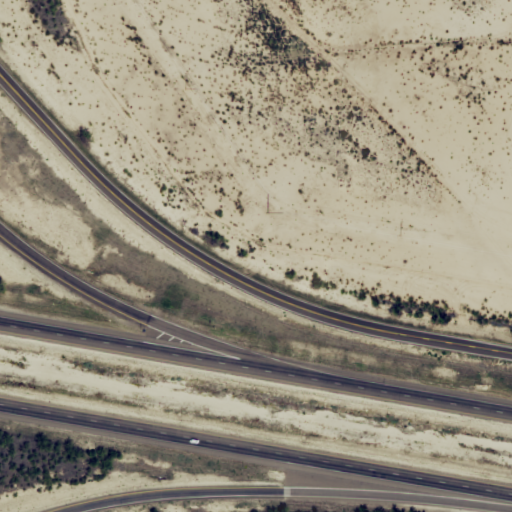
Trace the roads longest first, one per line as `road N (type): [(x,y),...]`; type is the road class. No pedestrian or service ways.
road 1 (tertiary): [(511,350),(366,324),(202,262),(98,174),(0,68)]
road 2 (motorway): [(511,414),(0,317)]
road 3 (motorway): [(0,414),(511,500)]
road 4 (motorway): [(54,511),(286,490),(504,499)]
road 5 (motorway): [(298,377),(144,316),(34,258),(0,224)]
